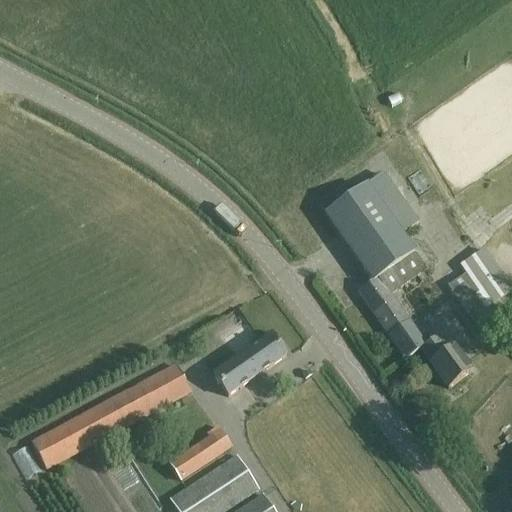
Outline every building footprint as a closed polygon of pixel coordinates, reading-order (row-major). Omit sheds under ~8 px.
[(448,392),(464,380),(472,375),(449,343),(444,346),(438,338),(425,348),(390,298),(425,272),(404,242),(420,231),(382,177),(325,218),(373,285),(359,295),(406,362),(420,352),(448,392)] [(448,290),(480,335),(494,325),(463,280),(448,290)] [(228,400),(269,371),(286,359),(270,338),(254,349),(213,379),(228,400)] [(31,447),(47,475),(191,397),(176,368),(31,447)] [(170,468),(181,484),(231,451),(215,428),(209,432),(213,439),(170,468)] [(175,511),(229,511),(259,493),(237,459),(169,503),(175,511)] [(271,511),(264,500),(244,511),(271,511)]
